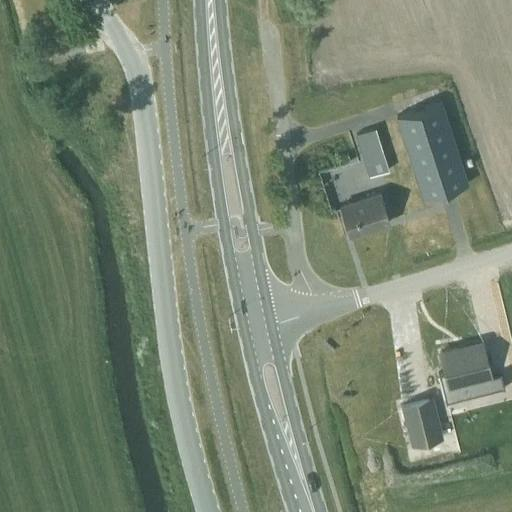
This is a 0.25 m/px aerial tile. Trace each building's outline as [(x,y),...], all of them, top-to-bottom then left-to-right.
[(468,182),(442,100),(397,115),(423,197),(468,182)] [(366,162),(369,174),(388,169),(384,156),(366,162)] [(341,204),(350,234),(389,221),(380,192),(341,204)] [(467,395),(480,391),(477,379),(491,375),(482,340),(439,351),(448,386),(464,382),(467,395)] [(427,395),(401,401),(412,444),(438,437),(427,395)] [(447,416),(449,435),(464,434),(462,415),(447,416)]
